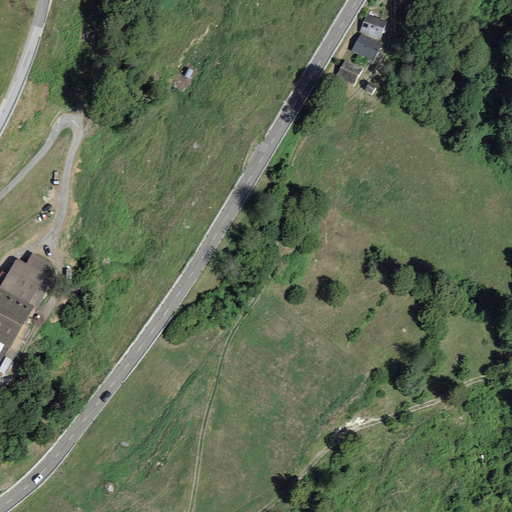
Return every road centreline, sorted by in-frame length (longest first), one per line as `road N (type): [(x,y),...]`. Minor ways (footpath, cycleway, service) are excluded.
road 1 (tertiary): [(0,508),(45,470),(188,281),(359,0)]
road 2 (track): [(392,0),(385,57),(308,129),(288,165),(270,272),(223,354),(190,511)]
road 3 (track): [(260,511),(335,439),(475,380),(511,373)]
road 4 (unclassified): [(0,121),(43,0)]
